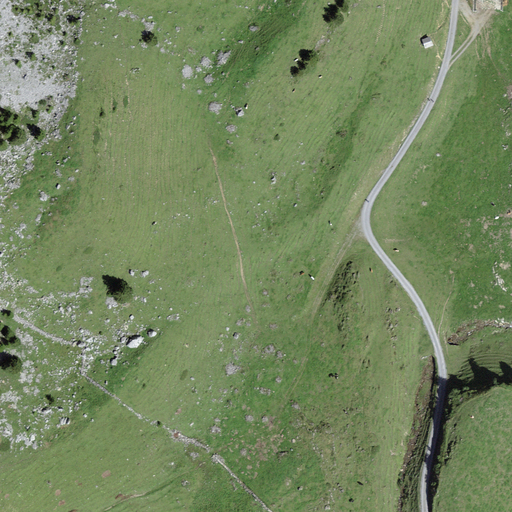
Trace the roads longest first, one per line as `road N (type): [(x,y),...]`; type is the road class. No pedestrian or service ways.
road 1 (track): [(366,223),(435,342),(438,410),(421,475),(421,511)]
road 2 (track): [(456,0),(434,101),(370,203),(366,223)]
